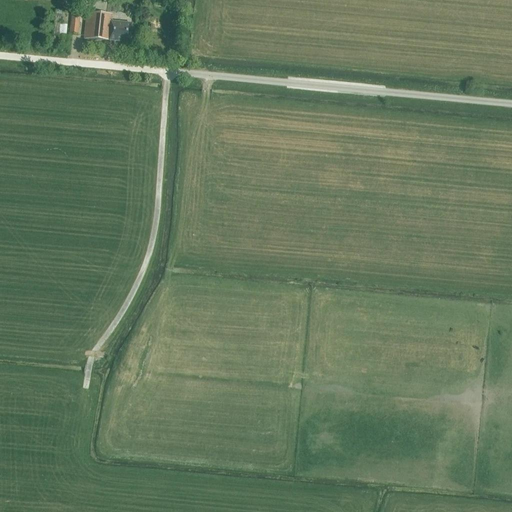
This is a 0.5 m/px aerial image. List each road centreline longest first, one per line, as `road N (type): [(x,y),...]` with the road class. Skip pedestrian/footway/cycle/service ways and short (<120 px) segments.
road 1 (unclassified): [(511,104),(0,56)]
road 2 (track): [(85,388),(90,359),(121,313),(152,240),(167,71)]
